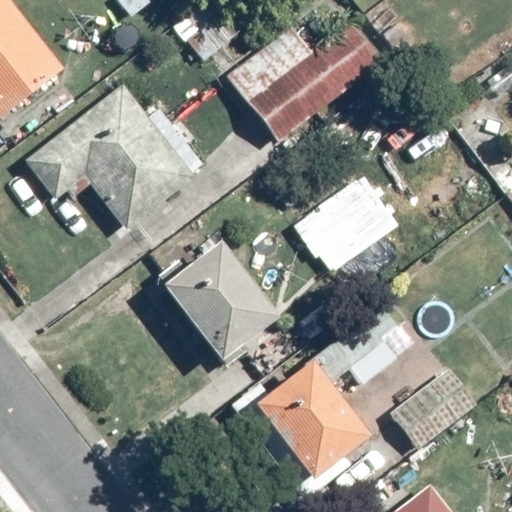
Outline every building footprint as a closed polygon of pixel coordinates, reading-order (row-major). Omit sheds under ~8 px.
[(0,0),(0,112),(56,68),(1,0),(0,0)] [(372,67),(340,25),(314,44),(298,22),(220,81),(268,146),(372,67)] [(156,108),(141,119),(118,89),(23,161),(56,204),(80,186),(116,235),(188,181),(202,170),(156,108)] [(270,320),(209,246),(151,294),(212,368),(270,320)] [(384,309),(306,363),(242,408),(299,488),(362,444),(324,390),(348,373),(355,383),(409,345),(384,309)] [(471,407),(450,380),(389,427),(410,454),(471,407)] [(443,511),(424,487),(391,511),(443,511)]
